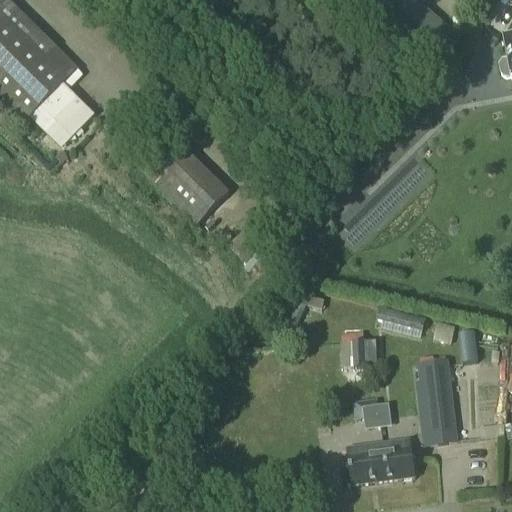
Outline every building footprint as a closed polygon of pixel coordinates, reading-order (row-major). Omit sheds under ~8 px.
[(2,0),(0,0),(0,110),(20,131),(29,122),(61,153),(94,119),(68,94),(82,79),(2,0)] [(349,0),(347,4),(360,15),(356,19),(427,82),(460,45),(409,0),(349,0)] [(511,41),(504,43),(508,63),(502,64),(499,68),(501,78),(506,81),(511,80),(511,82),(511,41)] [(136,173),(196,231),(230,197),(170,139),(136,173)] [(261,218),(227,249),(244,267),(278,236),(261,218)] [(287,349),(306,310),(321,314),(324,304),(311,300),(312,298),(291,288),(284,303),(294,308),(276,344),(287,349)] [(379,311),(376,323),(422,335),(425,324),(379,311)] [(362,336),(340,337),(340,346),(351,346),(362,346),(362,336)] [(474,336),(459,338),(462,367),(477,365),(474,336)] [(362,346),(351,346),(352,372),(367,371),(365,346),(364,346),(362,346)] [(456,444),(446,364),(415,368),(417,387),(413,388),(418,428),(420,428),(422,448),(456,444)] [(199,390),(196,397),(205,400),(208,393),(199,390)] [(388,408),(363,411),(366,433),(391,430),(388,408)] [(410,443),(346,452),(351,490),(415,482),(410,443)]
